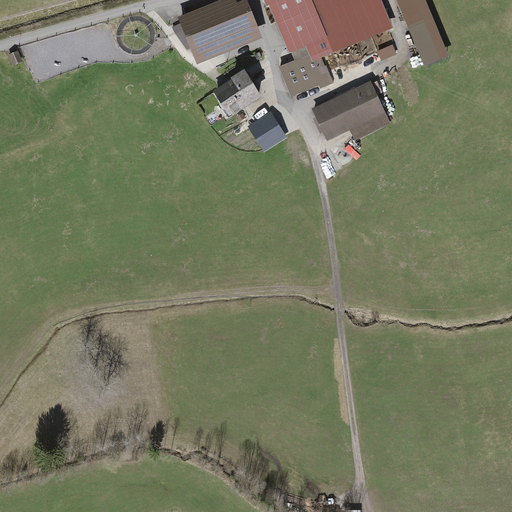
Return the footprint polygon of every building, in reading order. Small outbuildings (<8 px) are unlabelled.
[(231,0),(224,0),(176,21),(196,68),(261,40),(245,3),(235,7),(231,0)] [(378,0),(260,0),(265,11),(268,9),(287,58),(290,57),(293,64),(278,70),(289,98),(319,87),(320,90),(332,86),(321,58),(391,32),(378,0)] [(401,0),(425,60),(450,50),(429,0),(401,0)] [(18,54),(9,58),(13,67),(22,63),(18,54)] [(258,101),(242,76),(211,95),(227,120),(242,111),(258,101)] [(368,84),(309,112),(324,144),(349,132),(354,143),(389,127),(368,84)] [(264,148),(288,133),(272,107),(248,122),(264,148)] [(236,138),(252,130),(242,111),(227,120),(236,138)]
